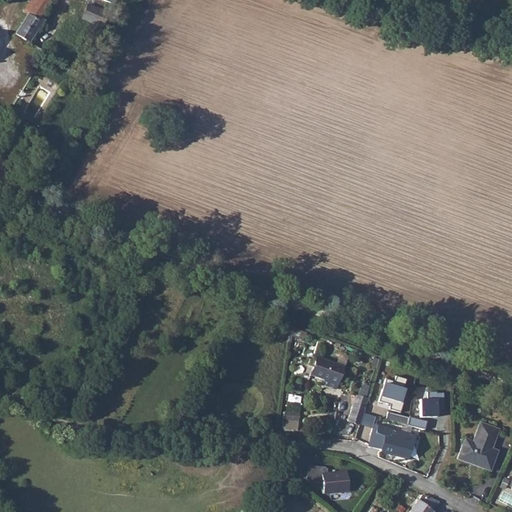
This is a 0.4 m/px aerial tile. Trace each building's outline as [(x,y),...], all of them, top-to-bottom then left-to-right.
[(33,19),(21,38),(34,47),(47,26),(43,23),(58,0),(38,0),(29,16),(33,19)] [(114,22),(95,14),(89,26),(109,35),(114,22)] [(80,76),(63,65),(57,74),(75,85),(80,76)] [(343,367),(316,357),(310,374),(327,381),(326,385),(335,389),(343,367)] [(394,382),(386,379),(380,401),(392,405),(391,408),(401,411),(408,389),(403,388),(406,379),(396,376),(394,382)] [(435,392),(428,393),(428,399),(420,400),(421,418),(439,417),(438,410),(443,410),(442,394),(436,394),(435,392)] [(297,432),(302,397),(288,396),(283,430),(297,432)] [(348,419),(359,423),(367,399),(356,396),(348,419)] [(409,418),(387,413),(386,419),(407,425),(409,418)] [(362,425),(374,428),(375,423),(377,418),(364,414),(362,425)] [(426,422),(409,418),(407,425),(424,429),(426,422)] [(481,421),(473,440),(465,437),(457,458),(492,471),(500,450),(493,448),(500,429),(481,421)] [(374,428),(369,447),(379,449),(378,451),(409,460),(416,434),(375,423),(374,428)] [(324,467),(308,464),(305,479),(307,482),(322,484),(321,474),(327,474),(326,470),(324,467)] [(327,474),(321,474),(322,484),(323,494),(348,492),(346,472),(327,474)] [(511,478),(511,481),(505,478),(502,482),(511,487),(511,478)] [(433,506),(417,498),(407,511),(429,511),(433,507),(433,506)]
